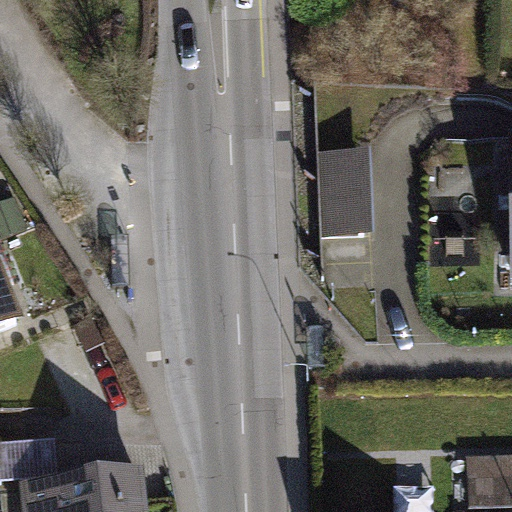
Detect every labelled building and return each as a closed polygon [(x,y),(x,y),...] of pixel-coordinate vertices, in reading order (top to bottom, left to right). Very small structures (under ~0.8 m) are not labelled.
[(369,154),(319,157),(324,237),(373,234),(369,154)] [(131,237),(113,238),(114,289),(132,288),(131,237)] [(0,337),(25,327),(0,266),(0,337)] [(511,459),(470,461),(471,511),(491,511),(511,511),(511,459)] [(74,480),(19,486),(22,511),(152,511),(147,471),(111,475),(110,465),(73,469),(74,480)]
